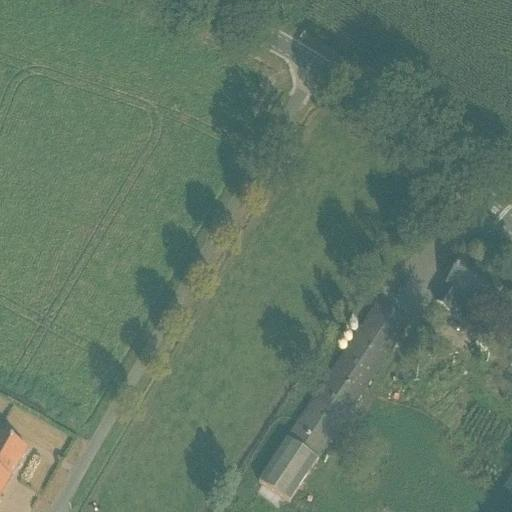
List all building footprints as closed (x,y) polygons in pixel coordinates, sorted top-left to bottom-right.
[(447,288),(436,305),(451,316),(462,298),(481,311),(477,318),(505,337),(511,325),(511,314),(494,302),(503,288),(465,262),(447,288)] [(261,484),(291,504),(316,464),(408,327),(377,306),(285,444),(261,484)] [(404,362),(420,372),(437,344),(421,334),(404,362)] [(389,397),(376,418),(386,424),(398,402),(389,397)] [(0,498),(27,452),(10,442),(0,436),(0,498)]
